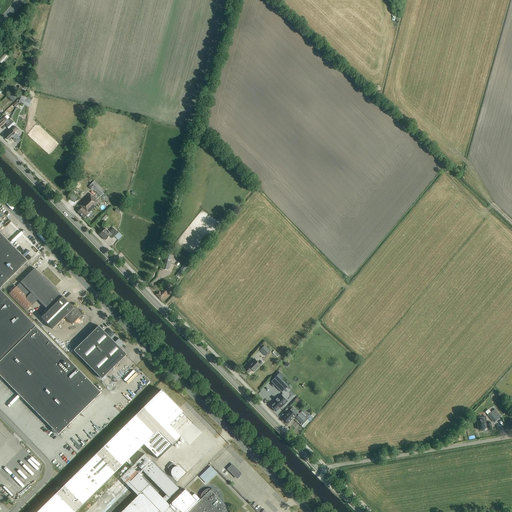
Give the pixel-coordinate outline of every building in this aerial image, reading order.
[(7,52),(0,57),(0,60),(2,62),(10,55),(7,52)] [(22,83),(23,84),(22,86),(24,87),(23,88),(20,86),(18,89),(25,93),(26,90),(28,86),(27,86),(28,85),(26,83),(28,81),(28,82),(30,78),(30,77),(27,75),(22,83)] [(27,94),(23,102),(30,106),(34,97),(27,94)] [(6,126),(9,130),(15,124),(12,121),(6,126)] [(12,130),(5,136),(9,140),(12,138),(15,141),(18,137),(15,134),(14,133),(17,130),(14,127),(11,130),(12,130)] [(105,192),(94,181),(89,186),(100,197),(105,192)] [(99,203),(90,194),(79,205),(80,205),(80,206),(82,208),(78,212),(84,219),(88,214),(99,203)] [(0,289),(0,288),(28,261),(0,232),(0,227),(1,226),(0,224),(0,366),(38,329),(35,326),(0,289)] [(109,232),(105,229),(100,234),(106,241),(110,236),(112,239),(118,233),(113,228),(109,232)] [(179,272),(182,274),(187,268),(183,265),(179,272)] [(81,316),(35,268),(21,282),(21,283),(9,294),(26,312),(38,300),(49,311),(42,318),(53,329),(65,317),(73,324),(81,316)] [(159,291),(156,295),(161,300),(164,296),(165,297),(171,291),(166,286),(160,292),(159,291)] [(124,344),(110,330),(106,333),(99,326),(90,335),(118,364),(127,355),(120,348),(124,344)] [(101,393),(38,329),(0,366),(0,375),(52,428),(52,430),(56,434),(58,434),(58,435),(101,393)] [(118,364),(90,335),(74,351),(102,379),(118,364)] [(260,350),(265,356),(270,351),(264,346),(260,350)] [(258,363),(255,359),(248,366),(248,367),(245,369),(249,373),(252,370),(254,372),(261,366),(260,365),(258,363)] [(277,375),(271,382),(282,393),(288,386),(277,375)] [(75,511),(127,462),(132,467),(119,479),(129,488),(130,488),(138,496),(121,511),(230,511),(228,509),(218,498),(220,498),(219,495),(218,493),(216,491),(214,490),(212,489),(209,489),(206,490),(204,491),(202,493),(201,495),(200,498),(202,498),(201,500),(195,495),(193,497),(185,490),(170,506),(166,502),(169,498),(179,488),(145,454),(135,463),(166,495),(163,499),(149,485),(141,477),(143,475),(129,460),(144,445),(159,460),(181,437),(170,425),(183,412),(161,390),(132,419),(133,419),(61,490),(60,490),(42,508),(43,508),(38,511),(75,511)] [(287,402),(281,395),(274,402),(275,402),(270,406),(276,412),(280,408),(287,402)] [(300,414),(293,408),(283,419),(288,424),(296,416),(296,417),(300,414)] [(296,418),(301,424),(300,425),(302,427),(308,421),(310,422),(313,418),(304,409),(300,414),(296,417),(296,418)] [(501,416),(495,409),(491,413),(497,420),(501,416)] [(491,413),(488,416),(494,423),(497,420),(491,413)] [(485,416),(478,417),(477,418),(478,420),(476,421),(478,430),(492,428),(491,423),(487,423),(485,416)] [(206,484),(217,474),(210,466),(199,477),(206,484)] [(238,479),(241,476),(240,475),(241,475),(232,466),(229,470),(238,479)]
